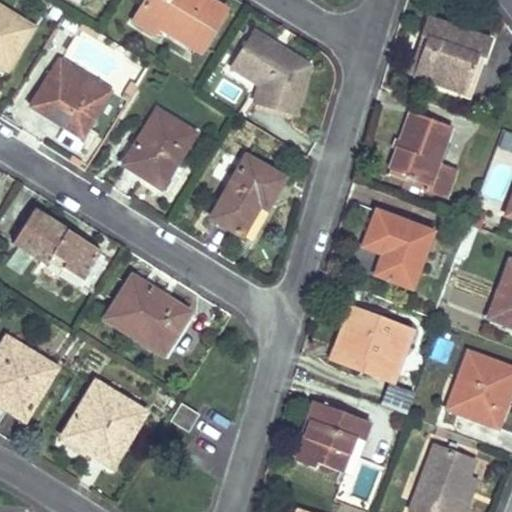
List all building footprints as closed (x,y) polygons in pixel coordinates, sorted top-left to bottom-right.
[(198,0),(145,0),(136,15),(157,27),(199,52),(222,15),(198,0)] [(198,0),(222,15),(224,10),(207,0),(198,0)] [(0,66),(6,70),(31,29),(0,9),(0,66)] [(131,23),(152,35),(157,27),(136,15),(131,23)] [(426,18),(419,37),(425,40),(430,41),(427,48),(423,47),(412,78),(463,96),(476,58),(484,60),(491,41),(426,18)] [(277,47),(253,32),(233,63),(260,79),(258,85),(253,103),(294,115),(308,66),(291,56),(274,51),(277,47)] [(470,98),(484,60),(476,58),(463,96),(470,98)] [(260,79),(233,63),(231,67),(258,85),(260,79)] [(95,116),(101,105),(50,74),(30,107),(61,127),(81,139),(95,116)] [(182,153),(194,135),(156,111),(124,162),(143,174),(141,178),(160,189),(166,178),(182,153)] [(409,114),(389,169),(406,175),(405,178),(427,186),(426,191),(444,198),(454,171),(436,164),(449,129),(409,114)] [(245,157),(209,219),(240,237),(258,206),(265,210),(283,179),(245,157)] [(141,178),(143,174),(124,162),(122,165),(141,178)] [(405,178),(406,175),(389,169),(387,175),(404,181),(405,178)] [(80,281),(99,251),(33,210),(11,245),(45,265),(47,261),(50,256),(63,265),(60,269),(80,281)] [(381,255),(373,275),(410,289),(431,233),(376,212),(366,237),(385,244),(381,255)] [(381,255),(385,244),(366,237),(362,248),(381,255)] [(60,269),(63,265),(50,256),(47,261),(60,269)] [(511,263),(508,262),(487,319),(511,327),(511,263)] [(166,347),(187,313),(157,295),(154,298),(148,295),(150,291),(130,277),(104,320),(133,339),(139,330),(166,347)] [(349,308),(334,347),(361,358),(357,369),(390,382),(410,330),(349,308)] [(160,356),(166,347),(139,330),(133,339),(160,356)] [(0,398),(7,403),(3,410),(5,411),(22,422),(55,370),(5,338),(0,346),(0,398)] [(330,359),(357,369),(361,358),(334,347),(330,359)] [(466,382),(455,412),(496,427),(508,395),(503,393),(506,385),(511,386),(511,383),(511,369),(466,352),(457,379),(466,382)] [(455,412),(466,382),(457,379),(446,408),(455,412)] [(112,465),(144,414),(94,383),(65,431),(92,447),(90,452),(112,465)] [(503,393),(508,395),(511,386),(506,385),(503,393)] [(304,438),(295,461),(313,469),(315,464),(339,473),(352,438),(360,441),(367,422),(314,401),(305,425),(309,426),(304,438)] [(186,433),(197,415),(179,404),(169,422),(186,433)] [(304,438),(309,426),(305,425),(300,437),(304,438)] [(92,447),(65,431),(60,438),(87,456),(90,452),(92,447)] [(408,511),(458,511),(455,511),(469,476),(475,460),(434,444),(407,511),(408,511)] [(112,465),(90,452),(87,456),(110,469),(112,465)] [(458,511),(463,511),(476,479),(469,476),(455,511),(458,511)]
